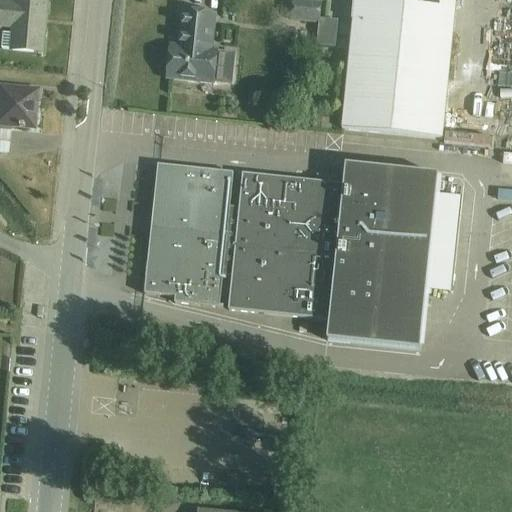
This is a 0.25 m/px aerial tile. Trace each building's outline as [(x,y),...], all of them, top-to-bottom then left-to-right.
[(456,0),(355,0),(342,131),(442,141),(456,0)] [(0,2),(0,27),(14,28),(13,36),(3,35),(2,49),(12,50),(12,51),(42,54),(45,28),(42,27),(43,15),(45,16),(46,5),(16,3),(16,4),(0,2)] [(318,24),(319,24),(319,20),(321,5),(293,2),(291,21),(318,24)] [(171,47),(167,81),(186,83),(213,86),(217,52),(208,51),(212,16),(182,13),(178,48),(171,47)] [(318,24),(316,46),(334,48),(337,21),(319,20),(319,24),(318,24)] [(487,97),(506,97),(506,71),(487,71),(487,97)] [(0,154),(10,155),(12,131),(12,128),(35,130),(39,92),(1,89),(0,100),(0,154)] [(328,131),(329,121),(316,120),(315,129),(328,131)] [(495,165),(511,166),(511,155),(496,155),(495,165)] [(232,279),(229,312),(330,322),(328,342),(420,352),(439,177),(346,167),(344,187),(243,177),(240,210),(230,209),(233,176),(158,168),(154,208),(165,221),(163,235),(156,235),(151,239),(148,266),(146,281),(147,281),(145,295),(176,299),(175,305),(219,309),(222,278),(232,279)] [(444,354),(447,330),(423,328),(420,352),(444,354)] [(266,414),(266,402),(237,401),(236,413),(266,414)] [(114,480),(116,466),(106,465),(104,479),(114,480)]
